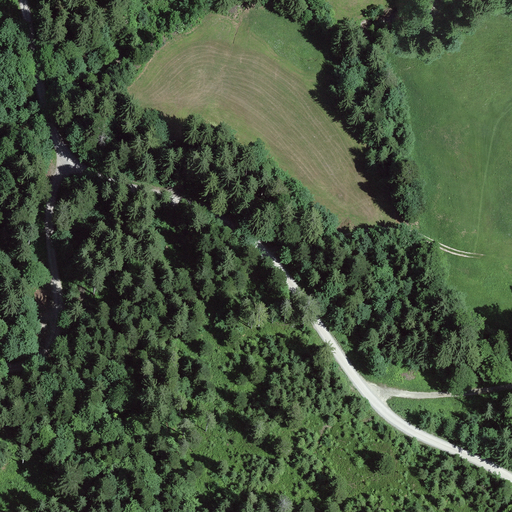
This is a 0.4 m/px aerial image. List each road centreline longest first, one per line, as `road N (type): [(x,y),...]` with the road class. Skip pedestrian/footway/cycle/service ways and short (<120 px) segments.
road 1 (track): [(511,479),(413,433),(377,404),(255,246),(216,221),(55,162)]
road 2 (track): [(55,162),(49,210),(57,304),(45,353),(0,369)]
road 3 (track): [(55,162),(24,0)]
road 4 (track): [(367,392),(418,396),(511,386)]
